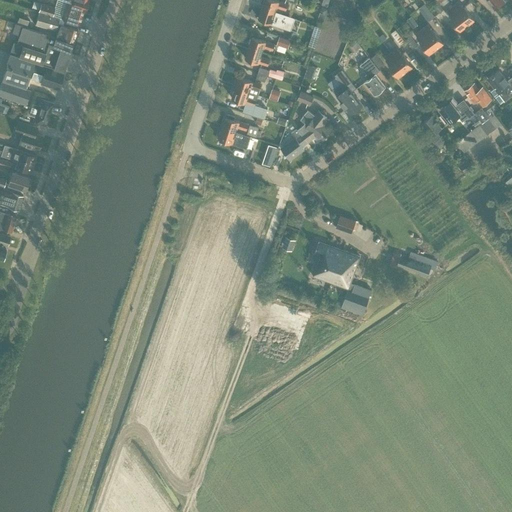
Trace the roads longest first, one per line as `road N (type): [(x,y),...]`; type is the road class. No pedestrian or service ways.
road 1 (residential): [(187,147),(296,181),(511,22)]
road 2 (unclassified): [(21,278),(114,0)]
road 3 (residential): [(187,147),(236,0)]
